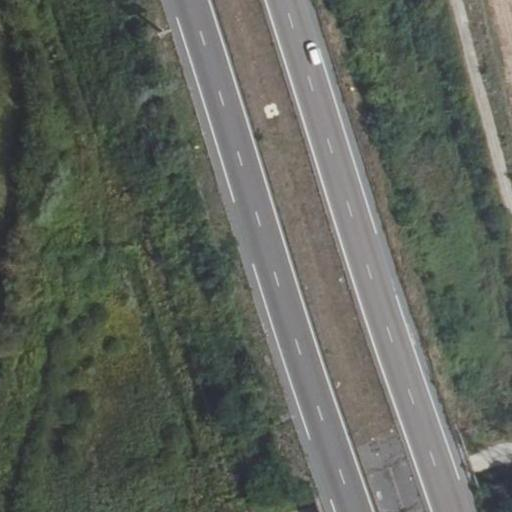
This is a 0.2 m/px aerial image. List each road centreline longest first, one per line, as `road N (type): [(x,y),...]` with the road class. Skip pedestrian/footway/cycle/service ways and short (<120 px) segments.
road 1 (motorway): [(185,0),(360,511)]
road 2 (motorway): [(452,511),(280,0)]
road 3 (track): [(511,213),(458,0)]
road 4 (unclassified): [(336,511),(511,451)]
